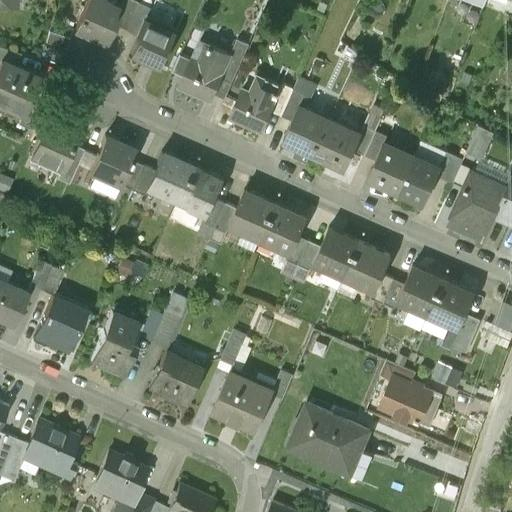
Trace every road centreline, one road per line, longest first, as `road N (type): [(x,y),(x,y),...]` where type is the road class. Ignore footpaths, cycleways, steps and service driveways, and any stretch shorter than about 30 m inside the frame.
road 1 (residential): [(511,273),(95,86)]
road 2 (residential): [(246,473),(229,454),(0,356)]
road 3 (residential): [(511,395),(475,511)]
